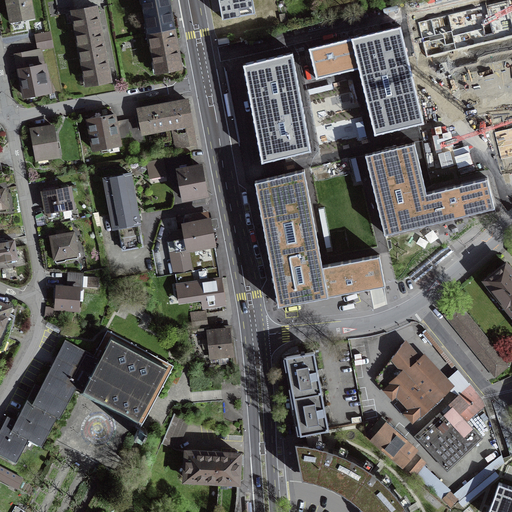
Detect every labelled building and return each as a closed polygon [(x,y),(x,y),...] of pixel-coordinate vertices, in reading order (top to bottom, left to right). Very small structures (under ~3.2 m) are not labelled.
[(29,0),(6,0),(11,21),(33,17),(29,0)] [(55,0),(58,13),(70,11),(73,10),(71,0),(55,0)] [(142,0),(149,32),(173,27),(170,11),(168,0),(142,0)] [(223,18),(249,13),(246,0),(209,0),(214,20),(223,18)] [(511,18),(507,0),(504,0),(416,21),(425,59),(511,38),(511,18)] [(77,48),(104,44),(101,30),(97,6),(73,10),(70,11),(77,48)] [(400,26),(308,48),(316,79),(358,68),(374,134),(424,122),(400,26)] [(173,27),(149,32),(157,71),(181,66),(177,48),(173,27)] [(50,32),(35,35),(37,42),(51,39),(50,32)] [(20,69),(43,64),(40,49),(53,46),(51,39),(37,42),(38,49),(17,54),(20,69)] [(104,44),(77,48),(84,88),(111,84),(106,57),(104,44)] [(292,52),(243,64),(262,161),(311,149),(292,52)] [(43,64),(20,69),(25,94),(35,92),(35,94),(49,91),(43,64)] [(229,92),(224,93),(228,116),(233,115),(229,92)] [(172,127),(176,131),(180,147),(196,144),(189,105),(188,100),(171,103),(138,110),(140,120),(128,122),(130,136),(132,143),(136,143),(135,137),(143,135),(142,133),(172,127)] [(116,124),(114,115),(88,119),(94,150),(120,145),(119,138),(130,136),(128,122),(116,124)] [(52,126),(31,129),(37,159),(58,155),(52,126)] [(511,158),(511,126),(492,131),(500,161),(511,158)] [(375,194),(384,233),(447,218),(494,207),(487,177),(453,186),(427,192),(415,142),(365,154),(375,194)] [(162,159),(147,162),(150,176),(165,174),(162,159)] [(200,164),(177,168),(183,199),(206,194),(200,164)] [(336,293),(385,284),(380,254),(343,261),(323,265),(321,256),(310,201),(304,169),(255,181),(260,207),(267,244),(274,279),(278,304),(311,298),(328,295),(336,293)] [(130,174),(105,179),(116,236),(120,235),(123,249),(142,246),(137,223),(140,222),(130,174)] [(73,207),(69,187),(55,189),(54,185),(39,187),(41,202),(45,201),(47,212),(62,209),(64,216),(71,214),(70,208),(73,207)] [(211,252),(209,245),(214,244),(210,219),(194,222),(193,219),(189,220),(189,223),(183,224),(186,238),(169,241),(175,273),(215,267),(212,252),(211,252)] [(73,232),(51,236),(55,257),(64,256),(65,259),(78,257),(73,232)] [(0,260),(17,258),(14,240),(8,241),(7,240),(0,241),(0,260)] [(485,279),(511,312),(511,269),(506,262),(485,279)] [(215,267),(175,273),(180,301),(202,297),(204,307),(204,306),(224,302),(224,303),(225,303),(221,278),(220,278),(220,279),(217,279),(215,267)] [(68,279),(83,280),(83,273),(69,272),(68,279)] [(99,278),(88,277),(87,286),(98,287),(99,278)] [(83,280),(68,279),(68,288),(78,289),(82,289),(83,280)] [(68,288),(59,287),(57,306),(76,308),(78,289),(68,288)] [(458,304),(445,314),(470,345),(483,334),(458,304)] [(205,311),(191,313),(193,321),(206,319),(205,311)] [(8,313),(7,315),(0,332),(0,348),(2,349),(7,336),(6,336),(7,332),(10,333),(13,325),(15,315),(8,313)] [(206,319),(193,321),(194,329),(208,327),(206,319)] [(194,329),(191,330),(195,361),(209,369),(233,367),(229,328),(210,331),(209,327),(208,327),(194,329)] [(458,370),(425,332),(423,335),(455,372),(458,370)] [(483,334),(470,345),(496,375),(508,365),(483,334)] [(164,368),(111,340),(100,362),(87,385),(85,389),(109,402),(138,417),(164,368)] [(60,357),(43,389),(36,385),(14,427),(13,429),(28,437),(41,444),(56,415),(59,417),(79,380),(87,385),(100,362),(92,358),(94,355),(66,341),(62,348),(58,357),(60,357)] [(417,360),(402,343),(375,379),(392,397),(396,394),(409,408),(406,412),(413,420),(447,388),(447,379),(429,359),(417,360)] [(314,352),(285,357),(292,397),(321,391),(314,352)] [(469,383),(458,370),(455,372),(447,379),(447,388),(458,393),(469,383)] [(469,383),(458,393),(468,404),(465,407),(473,414),(475,412),(484,404),(483,399),(469,383)] [(321,391),(292,397),(300,434),(328,428),(321,391)] [(452,406),(417,439),(447,470),(482,437),(467,420),(473,414),(465,407),(468,404),(458,393),(455,396),(456,397),(450,403),(452,406)] [(475,412),(481,431),(489,428),(482,410),(475,412)] [(188,420),(174,414),(162,443),(177,449),(188,420)] [(417,447),(383,419),(370,435),(403,463),(417,447)] [(14,427),(5,422),(0,432),(0,452),(15,461),(28,437),(13,429),(14,427)] [(338,489),(354,458),(345,454),(337,450),(324,446),(313,444),(304,443),(296,442),(302,477),(316,480),(320,482),(327,484),(338,489)] [(239,453),(187,451),(185,478),(218,480),(238,481),(239,453)] [(413,474),(424,462),(416,455),(406,467),(413,474)] [(504,463),(501,455),(455,493),(460,500),(504,463)] [(354,458),(338,489),(343,492),(353,499),(363,508),(367,511),(368,511),(394,490),(387,483),(380,476),(370,468),(362,463),(354,458)] [(20,476),(0,465),(0,478),(15,486),(20,476)] [(440,499),(450,489),(424,466),(415,477),(440,499)] [(238,481),(218,480),(217,498),(216,507),(215,511),(235,511),(237,503),(238,481)] [(487,511),(511,511),(511,486),(499,482),(487,511)] [(394,490),(368,511),(410,511),(406,505),(400,497),(394,490)] [(450,505),(457,498),(450,491),(442,498),(450,505)]
